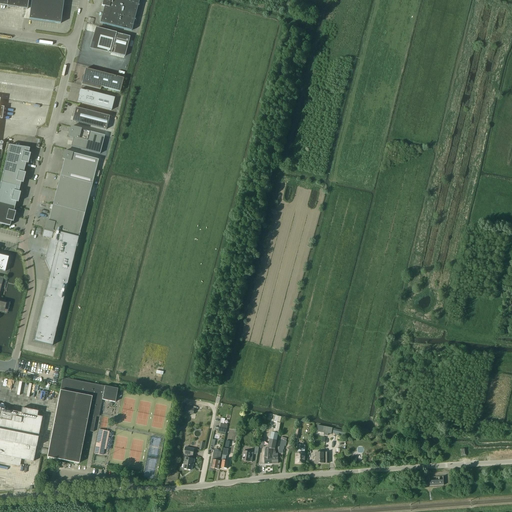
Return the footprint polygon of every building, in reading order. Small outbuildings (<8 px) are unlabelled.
[(0,0),(0,5),(27,9),(28,0),(0,0)] [(31,0),(29,19),(60,24),(63,0),(31,0)] [(102,0),(101,6),(104,7),(100,23),(131,31),(139,0),(102,0)] [(96,28),(91,48),(125,57),(130,37),(96,28)] [(85,69),(82,83),(81,85),(100,90),(101,87),(120,92),(123,79),(85,69)] [(114,98),(80,89),(77,102),(111,111),(114,98)] [(75,108),(72,121),(106,130),(109,116),(75,108)] [(104,136),(70,127),(68,137),(73,138),(71,147),(100,154),(104,136)] [(7,153),(29,159),(30,154),(28,153),(29,149),(27,148),(9,145),(7,153)] [(64,160),(63,164),(95,172),(98,160),(64,151),(62,159),(64,160)] [(28,164),(29,159),(7,153),(5,163),(24,168),(26,163),(28,164)] [(3,173),(24,178),(25,173),(23,173),(24,168),(5,163),(3,173)] [(95,172),(63,164),(60,176),(92,184),(95,172)] [(23,183),(24,178),(3,173),(0,183),(1,183),(20,187),(21,183),(23,183)] [(92,184),(60,176),(56,190),(88,199),(92,184)] [(18,192),(20,187),(1,183),(0,185),(0,192),(19,198),(20,193),(18,192)] [(88,199),(56,190),(52,205),(85,213),(88,199)] [(0,203),(15,207),(16,202),(18,203),(19,198),(0,192),(0,203)] [(13,211),(15,207),(0,203),(0,213),(14,217),(15,212),(13,211)] [(85,213),(52,205),(49,217),(81,225),(85,213)] [(13,222),(14,217),(0,213),(0,223),(10,226),(11,221),(13,222)] [(78,238),(81,225),(49,217),(48,221),(46,221),(44,229),(78,238)] [(50,272),(33,341),(52,346),(78,238),(44,229),(42,237),(50,239),(45,260),(50,272)] [(0,270),(5,272),(8,257),(0,254),(0,270)] [(63,378),(47,457),(79,464),(85,431),(93,432),(96,416),(99,417),(102,400),(114,402),(117,389),(63,378)] [(185,407),(183,413),(193,415),(194,408),(185,407)] [(0,460),(20,464),(21,459),(33,462),(42,417),(0,408),(0,460)] [(218,432),(218,431),(226,433),(228,424),(224,424),(225,419),(221,418),(219,428),(215,427),(214,431),(218,432)] [(263,464),(272,464),(272,454),(271,449),(275,449),(280,423),(281,419),(275,418),(274,422),(277,423),(276,429),(274,429),(273,432),(271,432),(268,449),(265,449),(264,458),(264,461),(263,461),(263,464)] [(318,426),(317,431),(324,433),(324,435),(328,436),(328,434),(331,434),(332,428),(318,426)] [(107,434),(98,433),(94,453),(103,455),(107,434)] [(305,453),(304,453),(304,445),(297,445),(296,451),(296,463),(304,464),(305,453)] [(185,458),(183,468),(191,470),(192,465),(192,463),(193,464),(194,459),(191,459),(192,456),(193,456),(194,449),(186,448),(184,454),(187,455),(187,458),(185,458)] [(241,460),(252,462),(253,452),(243,451),(241,460)] [(315,463),(329,463),(329,453),(315,453),(315,463)]
